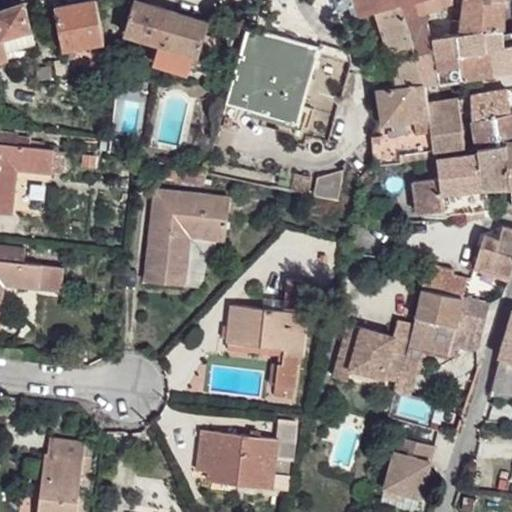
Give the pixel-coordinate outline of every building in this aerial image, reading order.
[(98,0),(96,0),(56,8),(62,37),(64,50),(76,49),(104,43),(107,42),(98,0)] [(137,0),(127,34),(151,40),(162,43),(163,44),(174,10),(137,0)] [(354,10),(356,16),(358,16),(378,10),(409,0),(334,0),(336,5),(338,4),(340,14),(354,10)] [(400,85),(427,81),(423,52),(438,50),(435,35),(433,34),(425,10),(454,1),(453,0),(409,0),(378,10),(397,73),(400,85)] [(504,0),(467,0),(463,22),(461,33),(461,34),(480,31),(501,27),(501,29),(503,29),(504,0)] [(25,4),(0,12),(0,23),(0,24),(5,40),(32,31),(25,4)] [(174,10),(163,44),(159,55),(157,62),(190,71),(193,63),(194,58),(200,60),(201,59),(206,60),(215,63),(222,42),(207,38),(209,27),(212,20),(174,10)] [(454,20),(451,34),(457,33),(461,33),(463,22),(454,20)] [(0,64),(10,61),(9,56),(8,52),(5,40),(0,24),(0,23),(0,64)] [(320,48),(247,26),(233,79),(226,101),(277,116),(295,121),(297,116),(309,75),(312,76),(320,48)] [(490,49),(493,72),(511,68),(511,32),(502,34),(501,29),(501,27),(480,31),(483,50),(490,49)] [(32,31),(5,40),(8,52),(36,43),(32,31)] [(457,33),(466,76),(493,72),(490,49),(483,50),(480,31),(461,34),(461,33),(457,33)] [(427,81),(427,83),(466,76),(457,33),(451,34),(435,35),(438,50),(423,52),(427,81)] [(148,52),(159,55),(162,43),(151,40),(148,52)] [(76,49),(64,50),(69,75),(81,75),(76,49)] [(194,58),(193,63),(204,66),(206,60),(201,59),(200,60),(194,58)] [(132,71),(120,68),(118,80),(130,82),(132,71)] [(377,80),(379,88),(400,85),(397,73),(377,80)] [(385,122),(431,114),(430,103),(427,83),(427,81),(400,85),(379,88),(385,122)] [(472,96),(473,121),(511,113),(511,112),(508,90),(472,96)] [(431,114),(436,149),(465,145),(460,98),(430,103),(431,114)] [(511,113),(473,121),(478,148),(507,142),(511,141),(511,113)] [(436,149),(431,114),(385,122),(387,133),(372,136),(374,166),(437,157),(436,154),(436,149)] [(0,142),(17,145),(18,137),(18,133),(0,131),(0,142)] [(0,212),(13,214),(18,171),(51,173),(51,170),(53,151),(54,149),(29,146),(29,137),(18,137),(17,145),(0,142),(0,212)] [(479,153),(485,187),(510,187),(507,142),(478,148),(479,153)] [(65,152),(53,151),(51,170),(63,171),(65,152)] [(441,185),(442,192),(485,187),(479,153),(437,158),(441,185)] [(169,166),(167,178),(175,178),(177,168),(169,166)] [(205,172),(183,169),(181,180),(205,184),(207,173),(205,172)] [(417,189),(420,215),(424,214),(445,211),(442,192),(441,185),(417,189)] [(445,211),(446,215),(489,210),(485,187),(442,192),(445,211)] [(176,194),(157,193),(155,210),(174,213),(176,194)] [(232,202),(176,194),(174,213),(155,210),(146,283),(184,288),(191,237),(226,241),(232,202)] [(511,277),(511,274),(511,229),(503,227),(503,228),(500,240),(485,235),(476,265),(511,277)] [(203,262),(191,237),(184,288),(199,290),(203,262)] [(191,237),(203,262),(224,264),(226,241),(191,237)] [(0,307),(3,285),(39,288),(42,266),(25,264),(26,248),(0,244),(0,307)] [(428,275),(424,290),(450,295),(456,275),(449,272),(451,265),(435,262),(431,275),(428,275)] [(42,266),(39,288),(60,291),(64,268),(42,266)] [(234,307),(229,345),(284,353),(284,357),(285,358),(285,360),(284,367),(281,366),(280,383),(287,383),(295,384),(297,359),(302,360),(307,316),(312,316),(315,285),(290,282),(286,314),(264,311),(254,310),(234,307)] [(450,295),(424,290),(415,324),(409,349),(428,353),(450,358),(452,348),(477,353),(490,305),(450,295)] [(264,311),(266,301),(255,300),(254,310),(264,311)] [(415,324),(399,319),(394,335),(348,323),(333,376),(347,380),(351,368),(399,382),(403,370),(409,349),(415,324)] [(511,320),(501,358),(511,360),(511,320)] [(284,353),(229,345),(228,351),(284,357),(284,353)] [(398,389),(396,395),(410,399),(418,371),(423,372),(428,353),(409,349),(403,370),(399,382),(398,389)] [(511,360),(501,358),(491,389),(511,390),(511,360)] [(399,382),(351,368),(347,380),(396,395),(398,389),(399,382)] [(295,384),(287,383),(286,391),(294,391),(295,384)] [(211,473),(210,483),(212,483),(235,486),(285,492),(299,423),(279,421),(276,440),(216,433),(211,473)] [(198,471),(211,473),(216,433),(203,432),(198,471)] [(400,435),(386,486),(406,492),(417,495),(432,444),(400,435)] [(77,511),(85,444),(49,440),(48,456),(45,455),(38,511),(77,511)] [(235,486),(212,483),(211,490),(235,493),(235,486)] [(406,492),(386,486),(383,494),(404,500),(406,492)]
